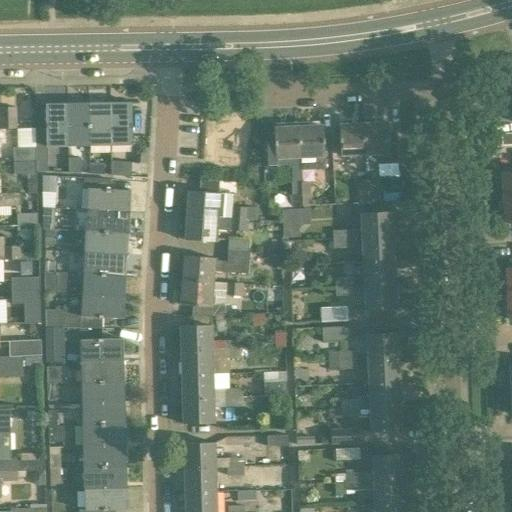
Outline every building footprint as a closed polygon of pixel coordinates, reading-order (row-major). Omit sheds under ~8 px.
[(109,103),(109,146),(131,145),(130,102),(109,103)] [(47,172),(46,147),(67,146),(66,103),(44,104),(45,131),(34,131),(34,148),(35,148),(35,161),(35,171),(47,172)] [(66,103),(67,146),(88,146),(88,103),(66,103)] [(88,103),(88,146),(109,146),(109,103),(88,103)] [(15,107),(0,107),(0,129),(16,129),(15,107)] [(363,124),(364,155),(376,154),(377,164),(397,163),(395,132),(387,133),(387,123),(374,123),(374,119),(364,120),(364,124),(363,124)] [(364,155),(363,124),(350,124),(350,121),(340,121),(340,125),(338,125),(339,156),(364,155)] [(299,127),(297,127),(299,158),(300,170),(323,169),(322,126),(309,126),(309,122),(298,123),(299,127)] [(299,158),(297,127),(285,127),(284,123),(274,124),(275,128),(272,128),(273,142),(261,142),(262,167),(287,166),(291,169),(291,195),(309,194),(309,182),(300,183),(300,170),(299,158)] [(511,145),(511,133),(501,133),(501,146),(511,145)] [(35,148),(34,148),(12,148),(12,161),(35,161),(35,148)] [(79,173),(79,158),(67,159),(68,172),(79,173)] [(103,174),(103,162),(91,161),(91,164),(88,164),(88,173),(103,174)] [(33,162),(13,163),(13,174),(33,174),(33,162)] [(110,175),(130,176),(131,163),(110,162),(110,175)] [(498,194),(502,194),(502,197),(511,196),(511,171),(501,172),(501,185),(498,185),(498,194)] [(109,190),(109,180),(83,178),(83,189),(87,189),(86,210),(129,213),(130,191),(109,190)] [(199,180),(198,192),(187,191),(186,216),(216,218),(247,220),(257,221),(258,208),(231,206),(232,194),(218,193),(219,181),(199,180)] [(374,180),(356,181),(357,192),(375,191),(374,180)] [(25,194),(36,193),(35,183),(25,183),(25,194)] [(376,203),(375,191),(357,192),(358,204),(376,203)] [(0,194),(0,206),(18,206),(18,193),(0,194)] [(292,207),(310,206),(309,194),(291,195),(292,207)] [(499,210),(502,210),(503,223),(511,222),(511,196),(502,197),(502,201),(498,201),(499,210)] [(54,209),(42,208),(41,221),(53,222),(54,209)] [(86,210),(76,210),(75,231),(85,231),(127,234),(129,213),(86,210)] [(360,230),(350,231),(350,239),(361,238),(392,237),(391,212),(360,213),(360,230)] [(16,226),(36,226),(36,214),(16,214),(16,226)] [(214,242),(215,230),(246,232),(247,220),(216,218),(186,216),(184,240),(214,242)] [(44,230),(43,246),(52,247),(53,230),(44,230)] [(127,234),(85,231),(83,252),(126,255),(127,234)] [(332,231),(332,239),(350,239),(350,231),(332,231)] [(0,259),(2,259),(2,260),(20,260),(19,247),(3,248),(3,237),(0,237),(0,259)] [(362,262),(393,261),(392,237),(361,238),(362,262)] [(248,240),(228,239),(227,251),(247,252),(248,240)] [(333,249),(351,248),(350,239),(332,239),(333,249)] [(181,281),(212,282),(212,272),(258,275),(259,254),(249,253),(247,252),(227,251),(226,263),(223,263),(223,261),(213,261),(213,258),(183,256),(181,281)] [(126,255),(83,252),(82,273),(125,276),(126,255)] [(270,268),(281,268),(281,255),(270,255),(270,268)] [(363,286),(394,285),(393,261),(362,262),(363,286)] [(502,291),(505,290),(505,294),(511,293),(511,268),(504,268),(505,281),(502,281),(502,291)] [(43,272),(44,293),(56,293),(55,273),(54,273),(54,272),(44,271),(44,272),(43,272)] [(125,276),(82,273),(81,295),(124,297),(125,276)] [(37,278),(9,278),(10,292),(38,291),(39,291),(38,278),(37,278)] [(352,278),(334,279),(335,287),(352,287),(352,278)] [(212,282),(181,281),(179,305),(193,306),(192,317),(223,316),(225,296),(244,297),(245,286),(225,285),(225,283),(212,282)] [(394,285),(363,286),(364,311),(395,309),(394,285)] [(335,297),(353,296),(352,287),(335,287),(335,297)] [(10,304),(24,304),(38,303),(39,303),(39,302),(39,291),(38,291),(10,292),(10,304)] [(502,307),(506,307),(506,320),(511,319),(511,293),(505,294),(506,297),(502,298),(502,307)] [(124,297),(81,295),(80,317),(77,316),(73,311),(44,310),(44,328),(62,329),(101,329),(101,318),(122,319),(124,297)] [(345,307),(319,308),(320,322),(346,321),(345,307)] [(179,352),(211,351),(210,326),(178,327),(179,352)] [(321,327),(322,341),(347,340),(346,326),(321,327)] [(44,328),(45,331),(45,340),(62,340),(62,331),(62,329),(44,328)] [(284,333),(274,333),(274,348),(284,347),(284,333)] [(367,360),(398,358),(397,334),(365,335),(367,360)] [(80,340),(80,362),(123,362),(122,339),(80,340)] [(21,356),(40,356),(40,340),(8,342),(8,356),(21,356)] [(239,341),(228,341),(228,350),(240,350),(239,341)] [(228,359),(240,359),(240,350),(228,350),(228,359)] [(180,376),(211,375),(211,351),(179,352),(180,376)] [(355,351),(327,352),(327,361),(355,360),(355,351)] [(0,377),(22,376),(21,356),(8,356),(8,357),(0,357),(0,377)] [(368,383),(399,382),(398,358),(367,360),(368,383)] [(328,371),(356,370),(355,360),(327,361),(328,371)] [(81,383),(123,382),(123,362),(80,362),(71,362),(71,371),(80,371),(81,383)] [(59,367),(45,367),(46,384),(54,384),(54,383),(60,383),(59,367)] [(181,400),(212,399),(211,375),(180,376),(181,400)] [(123,382),(81,383),(81,404),(124,403),(123,382)] [(285,382),(263,383),(263,397),(286,396),(285,382)] [(399,382),(368,383),(368,399),(369,407),(400,406),(399,382)] [(47,401),(55,400),(54,384),(46,384),(47,401)] [(241,398),(246,398),(246,389),(224,389),(224,399),(241,398)] [(224,399),(223,399),(223,407),(241,407),(241,398),(224,399)] [(212,399),(181,400),(181,425),(213,424),(212,399)] [(340,400),(340,406),(340,408),(357,408),(356,400),(340,400)] [(124,403),(81,404),(82,426),(124,425),(124,403)] [(357,418),(357,417),(357,408),(340,408),(340,406),(327,407),(328,419),(357,418)] [(369,407),(357,408),(357,417),(369,416),(370,432),(401,430),(400,406),(369,407)] [(0,461),(11,461),(11,460),(10,409),(0,409),(0,461)] [(56,411),(47,411),(47,426),(56,426),(56,411)] [(124,425),(82,426),(83,447),(125,446),(124,425)] [(48,443),(63,442),(63,427),(56,427),(56,426),(47,426),(48,443)] [(330,444),(359,444),(358,429),(330,430),(330,444)] [(287,436),(266,436),(266,447),(287,446),(287,436)] [(183,469),(214,468),(213,443),(182,444),(183,469)] [(125,446),(83,447),(83,468),(125,467),(125,446)] [(359,455),(359,446),(335,447),(335,456),(359,455)] [(402,454),(371,456),(372,473),(372,480),(403,479),(402,454)] [(59,455),(48,455),(49,469),(59,469),(59,455)] [(243,457),(227,458),(227,467),(243,466),(243,457)] [(0,497),(0,485),(0,481),(17,482),(16,472),(43,471),(43,460),(16,461),(16,460),(11,460),(11,461),(0,461),(0,497)] [(244,475),(243,466),(227,467),(227,476),(244,475)] [(125,467),(83,468),(84,489),(126,488),(125,467)] [(183,493),(215,492),(214,468),(183,469),(183,493)] [(50,485),(60,484),(59,469),(49,469),(50,485)] [(343,474),(344,482),(362,481),(361,473),(343,474)] [(335,483),(344,482),(343,474),(334,475),(335,483)] [(372,480),(362,481),(362,491),(372,490),(373,504),(404,503),(403,479),(372,480)] [(334,492),(362,491),(362,481),(344,482),(344,483),(334,484),(334,492)] [(126,488),(84,489),(84,510),(78,510),(77,511),(113,511),(114,510),(126,509),(126,488)] [(255,490),(236,491),(236,500),(255,500),(255,490)] [(183,511),(215,511),(215,492),(183,493),(183,511)] [(404,511),(404,503),(373,504),(373,511),(404,511)]
